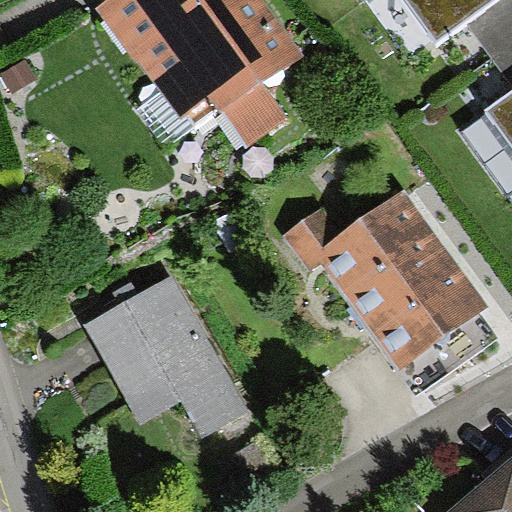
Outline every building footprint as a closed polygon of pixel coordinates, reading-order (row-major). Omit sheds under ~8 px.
[(245,0),(122,0),(239,154),(283,120),(258,87),(292,62),(245,0)] [(511,0),(398,0),(440,55),(511,0)] [(511,101),(485,122),(511,157),(511,101)] [(488,311),(403,193),(339,240),(322,216),(290,239),(310,266),(320,259),(402,373),(488,311)] [(233,407),(160,281),(85,325),(140,420),(176,399),(194,430),(233,407)] [(511,511),(511,464),(455,511),(511,511)]
